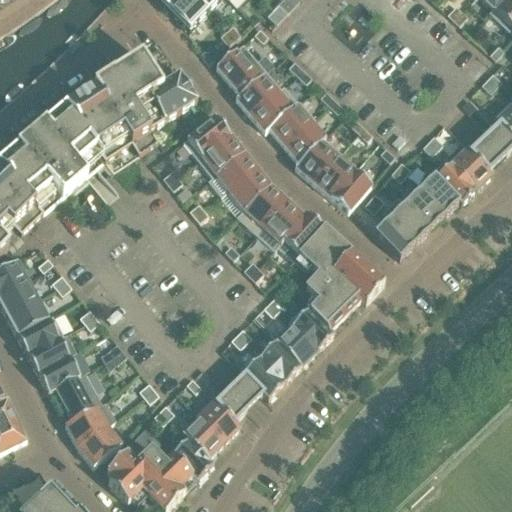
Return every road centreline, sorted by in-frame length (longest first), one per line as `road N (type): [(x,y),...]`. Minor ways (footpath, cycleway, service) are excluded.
road 1 (residential): [(142,8),(256,155),(404,295)]
road 2 (tertiary): [(297,511),(340,449),(511,282)]
road 3 (residential): [(231,511),(272,435),(404,295)]
road 4 (residential): [(0,139),(142,8)]
road 5 (residential): [(103,511),(45,445),(0,362)]
road 6 (residential): [(404,295),(511,197)]
